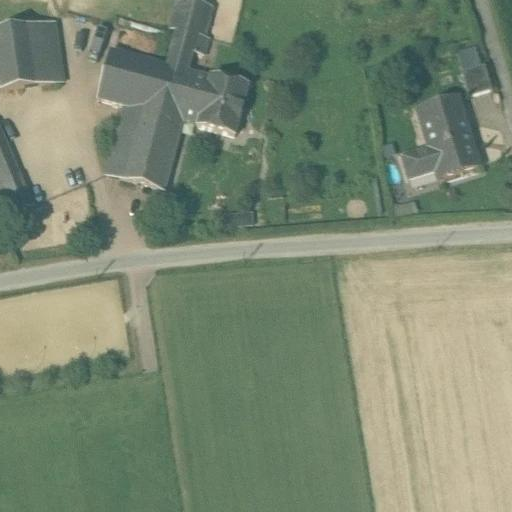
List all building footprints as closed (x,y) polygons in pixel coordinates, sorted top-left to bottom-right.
[(212,10),(177,0),(169,31),(177,33),(167,69),(171,70),(187,74),(192,55),(196,39),(204,41),(204,40),(212,10)] [(54,26),(0,33),(0,93),(62,85),(54,26)] [(204,41),(196,39),(192,55),(203,58),(208,41),(204,40),(204,41)] [(167,69),(110,53),(97,102),(138,113),(158,118),(171,70),(167,69)] [(484,69),(461,76),(468,100),(491,94),(484,69)] [(187,74),(171,70),(158,118),(183,125),(196,129),(209,80),(187,74)] [(248,89),(209,79),(196,129),(196,130),(234,140),(248,89)] [(457,102),(421,113),(432,150),(400,160),(407,185),(424,180),(424,177),(439,172),(442,182),(478,170),(473,154),(470,154),(466,140),(469,139),(457,102)] [(158,118),(138,113),(120,183),(164,194),(183,125),(158,118)] [(0,134),(0,184),(18,176),(0,134)] [(18,176),(0,184),(0,215),(3,221),(32,209),(18,176)] [(253,229),(254,217),(228,217),(228,228),(253,229)]
